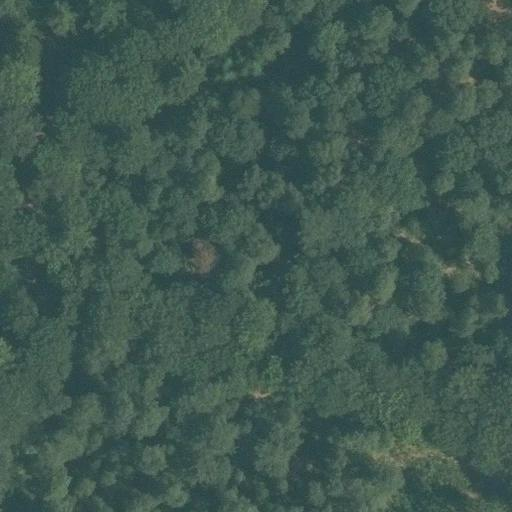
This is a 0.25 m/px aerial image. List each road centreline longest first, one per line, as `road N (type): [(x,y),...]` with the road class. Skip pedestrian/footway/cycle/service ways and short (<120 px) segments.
road 1 (track): [(17,286),(511,430)]
road 2 (track): [(0,310),(192,0)]
